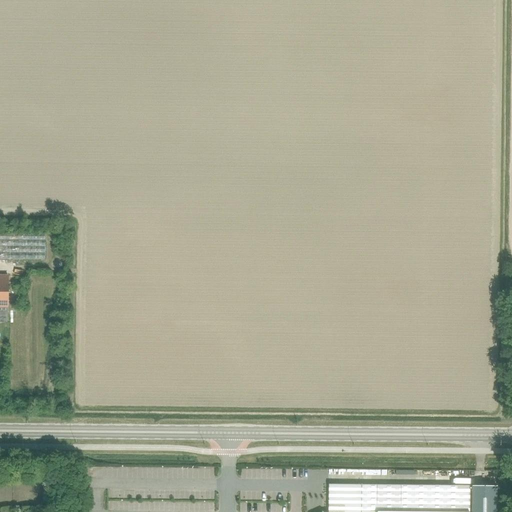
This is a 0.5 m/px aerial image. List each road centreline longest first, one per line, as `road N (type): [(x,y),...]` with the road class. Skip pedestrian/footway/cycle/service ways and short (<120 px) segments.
road 1 (primary): [(511,432),(0,428)]
road 2 (primary): [(0,435),(511,439)]
